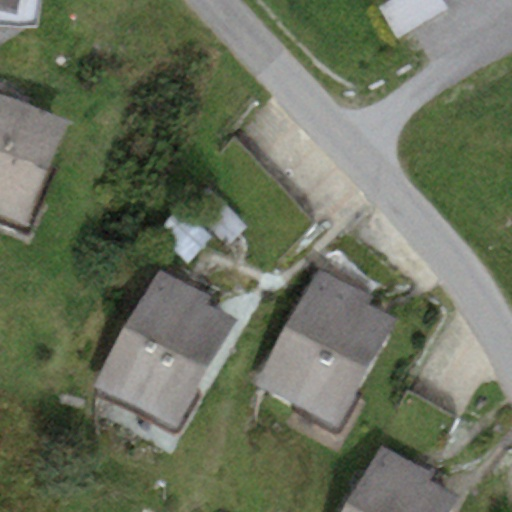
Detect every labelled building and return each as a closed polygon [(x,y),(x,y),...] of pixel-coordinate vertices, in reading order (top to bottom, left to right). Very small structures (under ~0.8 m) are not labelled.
[(18,0),(0,0),(0,22),(12,25),(18,0)] [(436,0),(398,0),(376,13),(394,45),(445,16),(436,0)] [(70,138),(0,107),(0,229),(25,241),(70,138)] [(234,141),(192,178),(268,263),(310,226),(234,141)] [(213,311),(160,280),(92,395),(176,444),(237,339),(207,321),(213,311)] [(373,312),(319,281),(252,396),(337,446),(399,339),(368,321),(373,312)] [(435,486),(381,456),(349,511),(451,511),(428,499),(435,486)]
